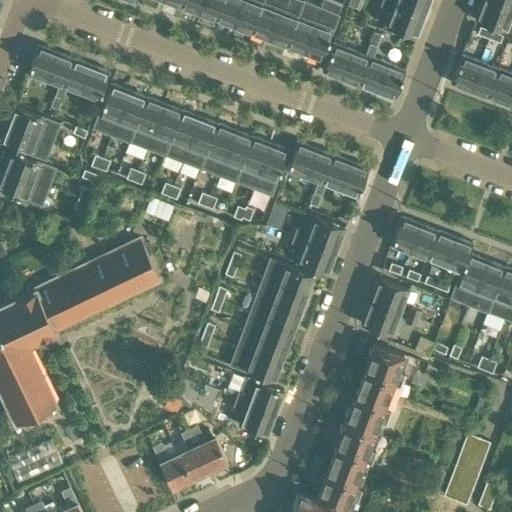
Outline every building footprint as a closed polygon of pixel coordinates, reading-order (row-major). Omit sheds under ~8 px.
[(197,11),(201,0),(181,0),(180,5),(197,11)] [(221,0),(201,0),(197,11),(215,18),(221,0)] [(233,24),(241,0),(221,0),(215,18),(233,24)] [(250,31),(261,0),(241,0),(233,24),(250,31)] [(268,38),(281,0),(261,0),(250,31),(268,38)] [(286,44),(302,0),(281,0),(268,38),(286,44)] [(303,51),(320,6),(303,0),(302,0),(286,44),(303,51)] [(393,0),(394,0),(394,1),(425,13),(429,0),(393,0)] [(511,12),(511,5),(497,0),(480,0),(474,18),(506,30),(511,12)] [(385,24),(415,36),(416,36),(425,13),(394,1),(385,24)] [(321,57),(331,29),(338,13),(320,6),(303,51),(321,57)] [(480,25),(477,32),(488,37),(491,29),(480,25)] [(488,37),(499,41),(502,33),(491,29),(488,37)] [(380,33),(377,31),(373,30),(368,41),(376,44),(380,33)] [(350,48),(332,41),(322,69),(340,76),(350,48)] [(340,76),(358,83),(368,54),(372,56),(376,44),(368,41),(364,53),(350,48),(340,76)] [(37,42),(26,71),(44,77),(55,49),(37,42)] [(73,56),(55,49),(44,77),(58,83),(54,94),(61,97),(66,85),(62,84),(73,56)] [(461,53),(450,81),(468,88),(478,60),(461,53)] [(368,54),(358,83),(376,89),(386,61),(372,56),(368,54)] [(90,62),(73,56),(62,84),(66,85),(80,91),(90,62)] [(486,95),(496,66),(478,60),(468,88),(486,95)] [(394,96),(404,67),(386,61),(376,89),(394,96)] [(108,69),(90,62),(80,91),(98,97),(108,69)] [(486,95),(503,101),(511,78),(511,72),(496,66),(486,95)] [(511,104),(511,78),(503,101),(511,104)] [(110,81),(99,110),(93,126),(111,132),(127,88),(110,81)] [(129,139),(145,94),(127,88),(111,132),(129,139)] [(54,94),(50,106),(57,109),(61,97),(54,94)] [(146,146),(163,101),(145,94),(129,139),(146,146)] [(164,152),(181,107),(163,101),(146,146),(164,152)] [(7,122),(52,139),(59,121),(14,104),(7,122)] [(182,159),(199,114),(181,107),(164,152),(182,159)] [(199,114),(182,159),(200,165),(216,120),(199,114)] [(217,172),(234,127),(216,120),(200,165),(217,172)] [(7,122),(0,140),(45,157),(52,139),(7,122)] [(75,123),(72,130),(83,135),(86,127),(75,123)] [(235,178),(252,133),(234,127),(217,172),(235,178)] [(253,185),(270,140),(252,133),(235,178),(253,185)] [(296,139),(285,167),(303,174),(314,146),(296,139)] [(271,191),(287,147),(270,140),(253,185),(271,191)] [(321,181),(332,152),(314,146),(303,174),(317,179),(313,191),(321,193),(325,182),(321,181)] [(3,167),(48,184),(54,166),(10,149),(3,167)] [(339,187),(350,159),(332,152),(321,181),(325,182),(339,187)] [(90,165),(98,168),(102,156),(95,153),(90,165)] [(98,168),(105,170),(110,159),(102,156),(98,168)] [(368,166),(350,159),(339,187),(357,194),(368,166)] [(3,167),(0,174),(0,186),(41,202),(48,184),(3,167)] [(137,169),(130,167),(126,178),(133,181),(137,169)] [(81,175),(92,180),(95,172),(84,168),(81,175)] [(133,181),(141,184),(145,172),(137,169),(133,181)] [(172,184),(164,181),(160,193),(168,195),(172,184)] [(168,195),(175,198),(179,187),(172,184),(168,195)] [(78,196),(85,199),(90,187),(82,185),(78,196)] [(209,194),(201,191),(197,202),(204,205),(209,194)] [(309,202),(313,204),(316,205),(321,193),(313,191),(309,202)] [(204,205),(212,208),(216,197),(209,194),(204,205)] [(78,196),(74,207),(81,210),(85,199),(78,196)] [(244,207),(237,204),(232,215),(240,218),(241,216),(244,207)] [(241,216),(248,219),(253,207),(245,205),(244,207),(241,216)] [(336,249),(344,227),(313,215),(305,237),(336,249)] [(390,243),(408,250),(419,222),(401,215),(390,243)] [(436,228),(419,222),(408,250),(426,256),(436,228)] [(298,235),(301,227),(290,223),(288,230),(298,235)] [(454,235),(436,228),(426,256),(444,263),(454,235)] [(298,235),(288,230),(284,238),(295,243),(298,235)] [(468,251),(472,241),(454,235),(444,263),(461,269),(468,250),(468,251)] [(20,416),(29,422),(30,411),(55,400),(27,341),(40,335),(43,342),(54,337),(51,330),(55,328),(54,325),(159,275),(148,251),(153,242),(143,241),(140,236),(0,303),(0,386),(15,419),(20,416)] [(327,272),(336,249),(305,237),(296,260),(327,272)] [(236,264),(241,252),(233,249),(229,261),(236,264)] [(468,251),(468,250),(461,269),(461,270),(451,296),(469,303),(486,258),(468,252),(468,251)] [(308,290),(314,273),(270,256),(263,274),(308,290)] [(503,265),(486,258),(469,303),(487,310),(503,265)] [(229,261),(224,272),(232,275),(236,264),(229,261)] [(399,273),(402,266),(391,261),(388,269),(399,273)] [(487,310),(504,316),(511,295),(511,267),(503,265),(487,310)] [(417,280),(420,272),(408,268),(406,276),(417,280)] [(256,291),(301,308),(308,290),(263,274),(256,291)] [(435,286),(437,279),(426,274),(423,282),(435,286)] [(379,276),(370,299),(400,310),(409,287),(379,276)] [(437,279),(435,286),(446,290),(449,283),(437,279)] [(219,297),(223,286),(216,283),(212,295),(219,297)] [(294,326),(301,308),(256,291),(250,309),(294,326)] [(212,295),(207,306),(215,309),(219,297),(212,295)] [(370,299),(361,322),(391,333),(400,310),(370,299)] [(410,305),(407,313),(418,317),(420,309),(410,305)] [(294,326),(250,309),(243,327),(288,344),(294,326)] [(427,320),(418,317),(407,313),(404,320),(424,328),(427,320)] [(210,335),(214,323),(206,320),(202,332),(210,335)] [(236,345),(281,362),(288,344),(243,327),(236,345)] [(202,332),(198,343),(205,346),(210,335),(202,332)] [(369,355),(359,383),(374,388),(375,384),(389,390),(393,378),(397,379),(401,369),(397,367),(403,352),(374,341),(374,343),(370,345),(368,352),(369,355)] [(444,354),(447,346),(436,342),(433,349),(444,354)] [(449,354),(456,357),(461,346),(453,343),(449,354)] [(229,363),(274,380),(281,362),(236,345),(229,363)] [(484,369),(488,357),(481,355),(476,366),(484,369)] [(484,369),(491,372),(496,360),(488,357),(484,369)] [(247,401),(275,411),(284,388),(255,378),(247,401)] [(346,417),(346,419),(374,429),(379,415),(383,416),(387,406),(383,405),(389,390),(375,384),(374,388),(359,383),(350,407),(347,408),(344,415),(346,417)] [(229,394),(240,398),(242,391),(232,386),(229,394)] [(179,398),(168,394),(164,405),(175,409),(179,398)] [(237,406),(240,398),(229,394),(227,402),(237,406)] [(266,434),(275,411),(247,401),(238,424),(266,434)] [(341,432),(332,456),(346,462),(345,465),(359,470),(364,455),(368,457),(372,446),(368,445),(374,429),(346,419),(344,421),(341,422),(339,429),(341,432)] [(197,423),(189,427),(208,468),(227,459),(215,433),(204,439),(197,423)] [(190,477),(208,468),(189,427),(180,431),(188,447),(178,451),(190,477)] [(467,431),(464,439),(475,444),(478,436),(467,431)] [(51,436),(7,456),(18,480),(61,461),(51,436)] [(478,436),(475,444),(486,448),(489,440),(478,436)] [(464,439),(461,447),(472,451),(475,444),(464,439)] [(190,477),(178,451),(168,456),(161,441),(152,445),(171,486),(190,477)] [(475,444),(472,451),(484,456),(486,448),(475,444)] [(461,447),(458,455),(469,459),(472,451),(461,447)] [(472,451),(469,459),(481,464),(484,456),(472,451)] [(458,455),(455,463),(466,467),(469,459),(458,455)] [(354,482),(359,470),(345,465),(346,462),(332,456),(317,496),(316,497),(328,502),(345,508),(350,493),(354,494),(358,483),(354,482)] [(469,459),(466,467),(478,471),(481,464),(469,459)] [(455,463),(452,471),(463,475),(466,467),(455,463)] [(466,467),(463,475),(475,479),(478,471),(466,467)] [(452,471),(449,478),(460,483),(463,475),(452,471)] [(463,475),(460,483),(472,487),(475,479),(463,475)] [(449,478),(446,486),(457,491),(460,483),(449,478)] [(483,487),(494,491),(497,483),(486,479),(483,487)] [(460,483),(457,491),(469,495),(472,487),(460,483)] [(58,510),(59,511),(82,511),(77,501),(76,501),(69,486),(61,489),(69,505),(58,510)] [(446,486),(443,494),(454,498),(457,491),(446,486)] [(483,487),(480,494),(491,499),(494,491),(483,487)] [(324,511),(328,502),(316,497),(317,496),(298,489),(289,511),(324,511)] [(457,491),(454,498),(466,503),(469,495),(457,491)] [(491,499),(480,494),(477,502),(488,507),(491,499)] [(37,511),(59,511),(58,510),(51,495),(33,503),(37,511)] [(37,511),(33,503),(25,507),(27,511),(37,511)]
